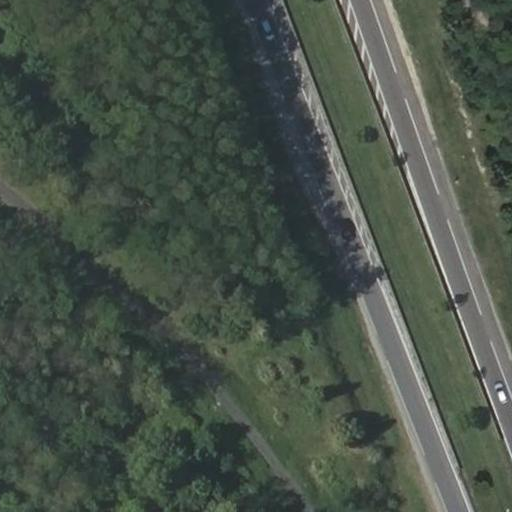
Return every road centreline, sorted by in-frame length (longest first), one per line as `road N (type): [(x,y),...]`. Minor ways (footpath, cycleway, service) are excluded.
road 1 (motorway): [(262,0),(464,511)]
road 2 (motorway): [(511,401),(363,0)]
